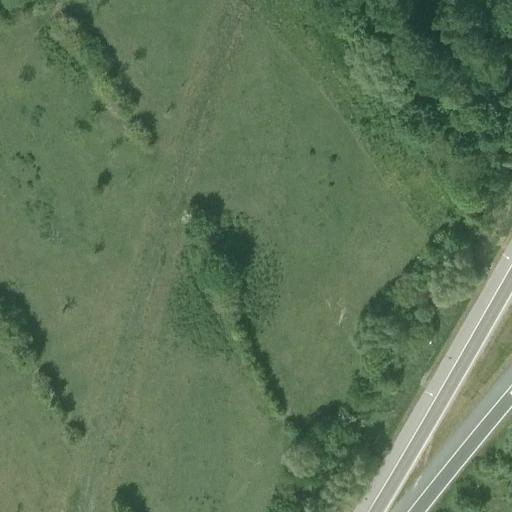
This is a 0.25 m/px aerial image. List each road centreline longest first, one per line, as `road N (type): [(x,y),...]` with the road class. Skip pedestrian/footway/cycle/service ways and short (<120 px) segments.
road 1 (trunk): [(511,278),(372,511)]
road 2 (trunk): [(511,393),(416,511)]
